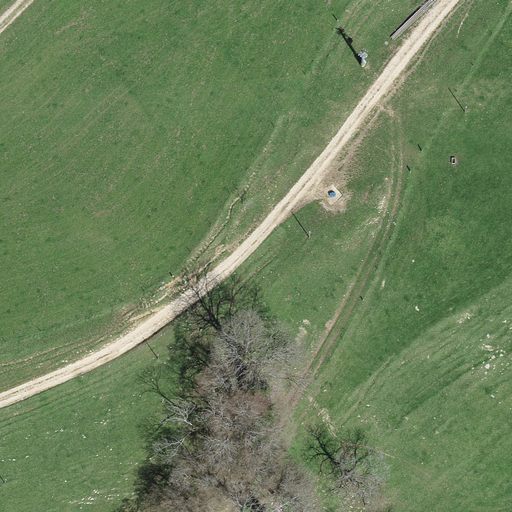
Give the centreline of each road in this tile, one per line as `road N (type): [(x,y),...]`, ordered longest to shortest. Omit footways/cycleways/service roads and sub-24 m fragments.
road 1 (track): [(0,398),(147,329),(252,241),(448,0)]
road 2 (track): [(230,511),(394,205),(396,62)]
